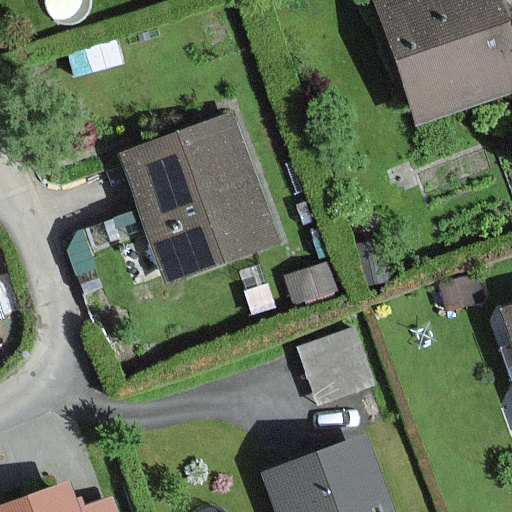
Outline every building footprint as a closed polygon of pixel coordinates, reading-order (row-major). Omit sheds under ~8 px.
[(511,33),(501,0),(384,0),(377,3),(418,128),(511,97),(511,33)] [(234,116),(128,154),(171,279),(278,241),(234,116)] [(349,317),(293,335),(312,393),(368,374),(349,317)] [(395,511),(370,437),(267,472),(281,511),(395,511)] [(78,511),(68,484),(0,508),(0,511),(78,511)]
